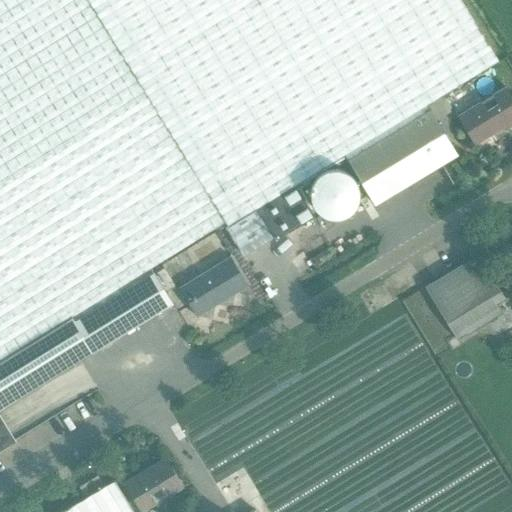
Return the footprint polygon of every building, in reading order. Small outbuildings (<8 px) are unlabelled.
[(223,223),(86,0),(0,0),(0,409),(172,304),(150,268),(223,223)] [(294,186),(344,156),(427,105),(440,97),(498,62),(460,0),(86,0),(223,223),(225,227),(224,228),(241,256),(271,239),(254,211),(294,186)] [(457,116),(474,145),(503,127),(504,130),(511,124),(511,97),(506,87),(457,116)] [(440,97),(427,105),(436,120),(449,112),(448,110),(440,97)] [(427,105),(344,156),(348,161),(374,204),(377,202),(446,161),(448,159),(457,154),(436,120),(427,105)] [(357,196),(357,192),(357,187),(356,183),(354,179),(351,176),(348,173),(344,170),(340,169),(335,168),(331,168),(327,169),(323,170),(319,173),(316,176),(313,179),(311,183),(310,187),(309,192),(310,196),(311,200),(313,204),(316,208),(319,211),(323,213),(327,215),(331,216),(335,216),(340,215),(344,213),(348,211),(351,208),(354,204),(356,200),(357,196)] [(273,242),(313,217),(294,186),(254,211),(271,239),(273,242)] [(478,254),(425,287),(456,339),(501,313),(496,303),(505,298),(478,254)] [(196,317),(248,286),(229,256),(178,287),(196,317)] [(0,437),(0,450),(16,441),(15,440),(5,446),(0,437)] [(181,487),(164,458),(123,483),(141,511),(181,487)] [(83,496),(102,485),(96,476),(78,487),(83,496)] [(255,511),(254,510),(251,511),(132,511),(113,480),(112,481),(60,511),(255,511)]
